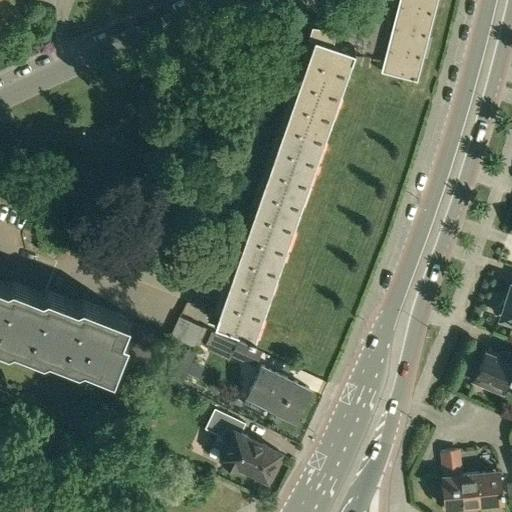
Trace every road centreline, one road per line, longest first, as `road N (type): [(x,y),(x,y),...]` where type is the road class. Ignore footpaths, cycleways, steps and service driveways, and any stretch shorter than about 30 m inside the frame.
road 1 (primary): [(490,0),(454,139),(384,338),(305,511)]
road 2 (primary): [(352,511),(387,439),(511,7)]
road 3 (residential): [(0,100),(237,0)]
